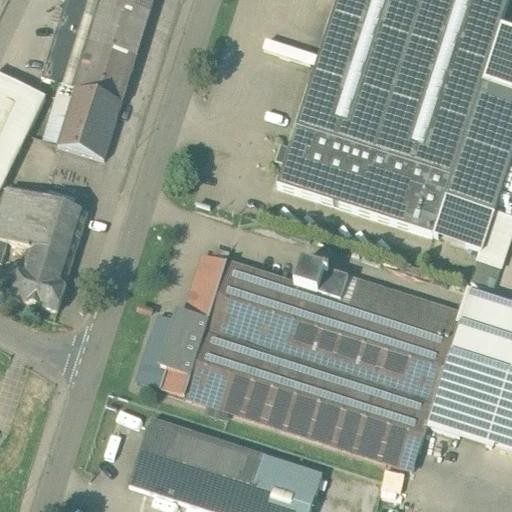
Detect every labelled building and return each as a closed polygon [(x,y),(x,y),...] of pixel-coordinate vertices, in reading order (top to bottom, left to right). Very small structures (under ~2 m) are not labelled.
[(103,0),(57,149),(104,163),(154,0),(103,0)] [(509,0),(338,0),(277,189),(432,239),(445,200),(482,85),(501,27),(509,0)] [(482,85),(511,94),(511,30),(501,27),(482,85)] [(46,101),(0,78),(0,195),(2,192),(46,101)] [(511,160),(511,94),(482,85),(445,200),(494,216),(511,160)] [(46,204),(8,193),(7,193),(2,192),(0,195),(0,244),(8,247),(29,253),(22,274),(13,301),(57,315),(66,288),(65,287),(87,218),(45,205),(46,204)] [(46,203),(70,210),(73,200),(50,192),(46,203)] [(494,216),(445,200),(432,239),(482,254),(494,216)] [(0,266),(2,267),(8,247),(0,244),(0,266)] [(182,325),(160,393),(183,400),(226,267),(203,259),(182,325)] [(501,270),(478,262),(471,285),(493,292),(501,270)] [(295,289),(226,267),(183,400),(413,473),(427,429),(456,340),(455,340),(351,307),(358,284),(302,266),(295,289)] [(511,309),(476,298),(466,330),(458,328),(455,340),(456,340),(427,429),(492,450),(493,446),(511,451),(511,309)] [(182,325),(159,318),(137,385),(160,393),(182,325)] [(310,511),(322,478),(151,423),(129,489),(199,511),(310,511)]
